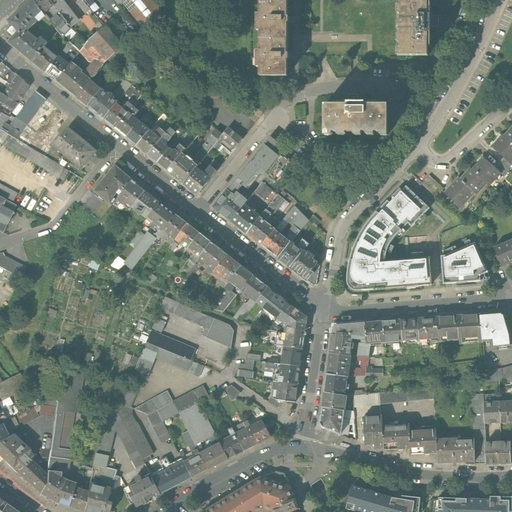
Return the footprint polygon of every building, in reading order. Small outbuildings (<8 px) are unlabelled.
[(27,32),(43,15),(32,0),(31,0),(8,22),(18,32),(27,32)] [(54,6),(52,4),(49,0),(32,0),(43,15),(54,6)] [(56,0),(52,4),(54,6),(60,13),(71,28),(80,22),(62,0),(56,0)] [(121,0),(145,30),(164,15),(151,0),(121,0)] [(428,56),(427,0),(400,0),(400,56),(428,56)] [(83,2),(78,6),(85,15),(90,11),(83,2)] [(260,3),(260,39),(287,39),(287,20),(287,3),(260,3)] [(60,13),(50,22),(63,37),(71,28),(60,13)] [(115,18),(104,28),(122,49),(133,40),(115,18)] [(104,28),(87,43),(79,52),(90,65),(83,73),(92,80),(102,66),(122,49),(104,28)] [(9,43),(33,62),(44,48),(47,44),(41,38),(38,42),(27,32),(18,32),(9,43)] [(287,57),(287,39),(260,39),(260,76),(287,76),(287,57)] [(58,59),(44,48),(33,62),(46,73),(58,59)] [(60,56),(58,59),(46,73),(57,81),(70,64),(60,56)] [(0,79),(8,86),(15,76),(0,63),(0,79)] [(81,73),(70,64),(57,81),(77,98),(90,83),(80,75),(81,73)] [(114,74),(108,82),(113,85),(118,78),(114,74)] [(29,86),(15,76),(8,86),(1,96),(0,95),(0,105),(11,112),(29,86)] [(91,81),(90,83),(77,98),(88,107),(102,90),(91,81)] [(114,93),(121,98),(131,86),(124,81),(114,93)] [(118,103),(113,99),(114,97),(110,93),(108,95),(102,90),(88,107),(104,120),(117,105),(118,103)] [(8,126),(3,124),(0,128),(0,132),(2,133),(26,147),(35,135),(51,116),(52,117),(57,110),(35,92),(13,119),(8,126)] [(104,120),(116,130),(133,108),(127,104),(122,110),(117,105),(104,120)] [(387,105),(325,106),(325,133),(387,133),(387,105)] [(138,113),(133,108),(116,130),(127,139),(140,123),(134,118),(138,113)] [(7,118),(0,113),(0,144),(62,181),(68,171),(43,157),(26,147),(2,133),(0,132),(0,128),(3,124),(7,118)] [(150,131),(140,123),(127,139),(137,147),(150,131)] [(67,127),(53,145),(80,168),(95,151),(67,127)] [(170,129),(165,136),(171,140),(176,134),(170,129)] [(210,135),(218,142),(223,135),(216,129),(210,135)] [(223,141),(234,150),(242,140),(228,129),(223,135),(218,142),(221,144),(223,141)] [(155,135),(150,131),(137,147),(149,156),(162,140),(160,138),(155,135)] [(165,136),(162,140),(167,145),(171,140),(165,136)] [(511,165),(511,164),(511,143),(504,137),(503,136),(491,148),(504,159),(511,165)] [(270,137),(237,178),(246,185),(249,188),(250,187),(256,179),(261,173),(277,152),(282,146),(270,137)] [(167,145),(162,140),(149,156),(159,164),(170,151),(166,148),(166,146),(167,145)] [(180,146),(175,151),(182,156),(186,151),(180,146)] [(172,152),(170,151),(159,164),(169,173),(182,156),(175,151),(172,152)] [(291,164),(277,152),(261,173),(265,176),(268,172),(273,176),(276,172),(287,181),(293,174),(287,169),(291,164)] [(198,170),(182,156),(169,173),(185,186),(198,170)] [(483,159),(472,172),(487,186),(490,189),(502,175),(494,169),(483,159)] [(504,159),(494,169),(502,175),(504,177),(511,168),(511,166),(511,165),(504,159)] [(110,208),(119,196),(132,180),(115,168),(93,195),(103,203),(110,208)] [(204,175),(198,170),(185,186),(198,196),(216,174),(209,168),(204,175)] [(477,197),(487,186),(472,172),(470,171),(460,181),(475,195),(477,197)] [(443,189),(429,176),(421,185),(429,192),(431,189),(438,194),(443,189)] [(213,209),(230,222),(243,206),(246,202),(238,195),(246,185),(237,178),(213,209)] [(261,183),(256,179),(250,187),(255,191),(261,183)] [(119,196),(134,207),(146,192),(132,180),(119,196)] [(462,210),(475,195),(460,181),(458,180),(445,195),(462,210)] [(272,191),(261,183),(255,191),(254,192),(265,201),(272,191)] [(354,233),(351,260),(398,258),(397,235),(430,204),(406,183),(354,233)] [(16,194),(0,186),(0,201),(2,202),(10,206),(16,194)] [(134,207),(148,219),(161,203),(146,192),(134,207)] [(29,211),(35,200),(23,193),(17,203),(29,211)] [(103,203),(93,195),(83,208),(92,216),(103,203)] [(0,233),(0,234),(10,216),(0,211),(0,205),(2,202),(0,201),(0,233)] [(148,219),(163,230),(175,215),(161,203),(148,219)] [(230,222),(247,236),(260,220),(243,206),(230,222)] [(294,208),(275,231),(280,235),(288,224),(293,228),(300,233),(309,222),(294,208)] [(163,230),(175,240),(188,225),(175,215),(163,230)] [(129,219),(125,216),(120,223),(124,226),(129,219)] [(313,216),(310,220),(316,226),(320,222),(313,216)] [(247,236),(262,248),(275,231),(260,220),(247,236)] [(175,240),(188,250),(201,235),(188,225),(175,240)] [(300,233),(293,228),(288,234),(295,239),(300,233)] [(262,248),(277,260),(290,244),(280,235),(275,231),(262,248)] [(156,239),(149,234),(125,265),(132,270),(156,239)] [(188,250),(200,260),(213,244),(201,235),(188,250)] [(289,269),(302,253),(309,245),(303,240),(296,248),(290,244),(277,260),(289,269)] [(511,241),(494,249),(502,268),(511,263),(511,241)] [(200,260),(214,271),(227,255),(213,244),(200,260)] [(48,249),(41,247),(39,255),(46,257),(48,249)] [(482,250),(442,255),(445,284),(492,277),(482,250)] [(317,265),(302,253),(289,269),(308,284),(313,278),(309,275),(317,265)] [(0,254),(0,268),(4,271),(0,279),(0,286),(1,287),(2,284),(14,291),(26,269),(3,257),(2,254),(0,254)] [(214,271),(229,283),(242,267),(227,255),(214,271)] [(398,258),(400,288),(434,286),(433,256),(398,258)] [(366,289),(400,288),(398,258),(351,260),(349,276),(352,281),(358,287),(366,289)] [(103,265),(92,260),(89,268),(100,273),(103,265)] [(235,287),(240,291),(252,275),(242,267),(229,283),(225,289),(230,293),(232,291),(235,287)] [(156,279),(151,275),(145,282),(151,285),(156,279)] [(269,288),(252,275),(240,291),(256,304),(269,288)] [(256,304),(283,326),(296,310),(269,288),(256,304)] [(238,295),(232,291),(230,293),(225,289),(209,308),(223,314),(238,295)] [(161,309),(210,330),(214,319),(166,298),(161,309)] [(55,312),(48,310),(45,317),(53,319),(55,312)] [(283,326),(289,331),(305,332),(307,321),(306,317),(296,310),(283,326)] [(502,314),(480,316),(481,340),(482,344),(491,343),(492,350),(510,349),(502,314)] [(480,316),(457,318),(458,341),(481,340),(480,316)] [(437,343),(458,341),(457,318),(435,319),(437,343)] [(157,319),(153,329),(162,333),(166,323),(157,319)] [(231,327),(214,319),(210,330),(206,338),(231,349),(234,332),(231,327)] [(419,344),(437,343),(435,319),(417,320),(419,344)] [(401,345),(419,344),(417,320),(400,321),(401,345)] [(384,346),(401,345),(400,321),(382,323),(384,346)] [(371,345),(384,346),(382,323),(366,324),(367,344),(371,345)] [(349,357),(352,340),(364,341),(367,344),(366,324),(353,325),(334,328),(330,355),(349,357)] [(289,331),(285,347),(302,350),(305,332),(289,331)] [(148,339),(146,344),(190,362),(195,350),(151,332),(148,339)] [(139,341),(146,344),(148,339),(141,336),(139,341)] [(370,358),(371,345),(367,344),(364,341),(352,340),(349,357),(370,358)] [(146,344),(140,359),(153,364),(155,359),(199,377),(203,368),(190,362),(146,344)] [(285,347),(282,366),(299,369),(302,350),(285,347)] [(238,370),(252,372),(254,360),(260,361),(261,356),(248,354),(247,359),(245,359),(244,365),(239,364),(238,370)] [(330,355),(327,377),(347,379),(349,357),(330,355)] [(368,367),(370,358),(349,357),(347,379),(357,378),(357,384),(366,384),(367,376),(368,367)] [(148,376),(153,364),(140,359),(135,370),(145,374),(148,376)] [(282,366),(279,384),(296,386),(299,369),(282,366)] [(372,367),(368,367),(367,376),(383,377),(383,370),(373,370),(372,367)] [(511,367),(501,371),(486,373),(487,384),(502,382),(511,379),(511,383),(511,367)] [(130,409),(145,374),(135,370),(121,405),(130,409)] [(59,388),(56,403),(64,404),(63,413),(73,414),(78,415),(84,376),(61,373),(59,388)] [(0,384),(0,401),(26,388),(19,374),(2,383),(0,384)] [(327,377),(325,397),(344,400),(347,379),(327,377)] [(293,403),(296,386),(279,384),(277,401),(293,403)] [(38,416),(54,419),(56,403),(59,388),(43,385),(38,416)] [(232,385),(225,389),(231,402),(235,400),(241,394),(232,385)] [(203,387),(192,392),(198,404),(209,399),(203,387)] [(433,388),(379,394),(380,406),(434,400),(433,388)] [(226,396),(223,391),(217,395),(219,400),(226,396)] [(135,410),(147,416),(156,411),(172,402),(167,392),(135,410)] [(179,414),(198,404),(192,392),(172,402),(179,414)] [(354,409),(380,406),(379,394),(363,395),(354,396),(354,409)] [(483,404),(483,395),(472,395),(474,438),(474,447),(485,447),(484,444),(484,427),(483,404)] [(325,397),(323,411),(343,415),(344,400),(325,397)] [(271,398),(268,403),(277,409),(280,405),(271,398)] [(179,414),(172,402),(156,411),(162,423),(179,414)] [(57,450),(58,445),(63,413),(64,404),(56,403),(54,419),(48,459),(69,462),(71,452),(57,450)] [(511,425),(511,403),(483,404),(484,427),(511,425)] [(215,436),(198,404),(179,414),(187,431),(181,434),(191,454),(193,453),(198,450),(196,446),(215,436)] [(133,409),(130,409),(121,405),(117,412),(142,460),(149,457),(153,455),(137,423),(136,424),(131,414),(133,409)] [(8,407),(0,411),(0,412),(3,419),(12,415),(8,407)] [(13,418),(18,428),(38,418),(33,408),(13,418)] [(162,423),(156,411),(147,416),(162,444),(171,439),(162,423)] [(341,437),(343,415),(323,411),(321,429),(341,437)] [(136,470),(144,465),(142,460),(117,412),(114,419),(112,424),(115,430),(136,470)] [(73,414),(63,413),(58,445),(68,447),(73,414)] [(105,416),(96,454),(109,457),(115,430),(112,424),(114,419),(105,416)] [(375,448),(383,448),(382,425),(382,416),(364,417),(365,444),(374,444),(375,448)] [(243,424),(246,429),(254,446),(269,438),(261,421),(249,427),(247,422),(243,424)] [(384,450),(411,449),(410,429),(409,423),(382,425),(383,448),(384,450)] [(411,454),(437,453),(437,440),(436,428),(410,429),(411,449),(411,454)] [(227,460),(244,451),(235,435),(232,429),(227,431),(231,437),(219,443),(219,445),(227,460)] [(246,429),(235,435),(244,451),(254,446),(246,429)] [(5,439),(0,441),(0,459),(9,470),(11,469),(27,452),(11,436),(5,439)] [(438,464),(475,462),(474,447),(474,438),(437,440),(437,453),(438,464)] [(485,447),(485,468),(511,467),(510,443),(484,444),(485,447)] [(208,469),(227,460),(219,445),(201,455),(208,469)] [(192,478),(208,469),(201,455),(198,450),(193,453),(195,458),(189,461),(188,460),(184,462),(192,478)] [(33,457),(27,452),(11,469),(39,495),(44,488),(46,476),(30,461),(33,457)] [(107,462),(109,457),(96,454),(93,466),(106,469),(107,462)] [(151,462),(149,457),(142,460),(144,465),(151,462)] [(184,462),(172,468),(166,457),(159,461),(164,472),(153,478),(161,494),(192,478),(184,462)] [(48,459),(46,473),(59,475),(67,476),(69,462),(48,459)] [(46,473),(46,476),(44,488),(39,495),(53,504),(67,509),(72,488),(73,486),(66,483),(59,479),(59,475),(46,473)] [(136,507),(161,494),(153,478),(151,475),(142,480),(140,476),(135,478),(137,482),(126,488),(136,507)] [(290,486),(262,476),(206,510),(202,511),(254,511),(263,507),(274,509),(274,511),(282,511),(290,509),(299,505),(295,497),(290,486)] [(90,484),(88,494),(82,511),(110,511),(112,507),(107,505),(111,489),(90,484)] [(361,511),(386,511),(391,496),(352,486),(345,508),(361,511)] [(67,509),(77,511),(82,511),(88,494),(72,488),(67,509)] [(418,511),(420,497),(401,496),(401,499),(391,496),(386,511),(418,511)] [(511,511),(511,497),(491,497),(491,502),(484,502),(483,511),(511,511)] [(483,511),(484,502),(440,501),(440,511),(483,511)]
